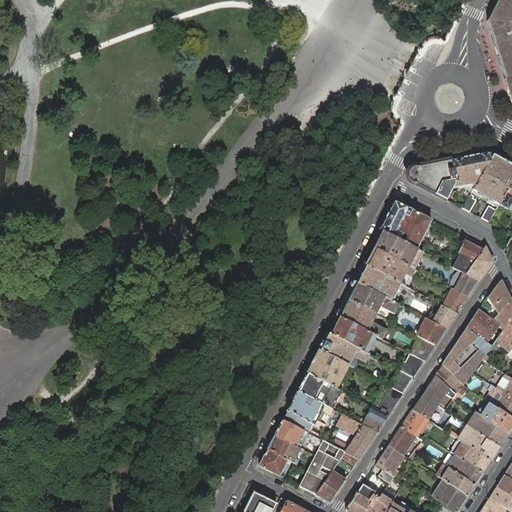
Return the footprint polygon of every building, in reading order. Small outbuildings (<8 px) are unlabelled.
[(511,0),(497,0),(487,21),(511,23),(511,0)] [(406,3),(400,12),(412,20),(417,11),(406,3)] [(511,23),(487,21),(504,78),(511,75),(511,23)] [(364,104),(362,108),(370,113),(373,108),(364,104)] [(488,153),(451,160),(455,180),(454,184),(454,185),(452,189),(453,188),(465,186),(470,185),(472,186),(474,187),(493,156),(488,153)] [(511,182),(511,166),(493,156),(474,187),(473,189),(477,192),(481,194),(491,200),(495,202),(499,205),(506,193),(511,182)] [(455,180),(451,160),(411,168),(411,170),(409,172),(408,174),(408,178),(409,180),(409,182),(446,200),(452,189),(454,185),(454,184),(455,180)] [(511,182),(506,193),(499,205),(503,207),(507,209),(509,207),(511,208),(511,182)] [(470,194),(472,192),(469,190),(463,200),(466,201),(470,194)] [(466,201),(462,209),(469,212),(476,201),(473,198),(474,196),(470,194),(466,201)] [(416,249),(431,221),(395,202),(394,202),(379,230),(382,232),(416,249)] [(489,222),(496,210),(488,206),(481,218),(489,222)] [(422,252),(417,250),(416,249),(382,232),(379,230),(377,236),(371,248),(373,249),(408,267),(414,270),(415,267),(416,265),(417,264),(419,259),(420,258),(421,255),(422,252)] [(459,255),(452,268),(462,273),(465,275),(474,262),(483,250),(485,248),(467,239),(465,242),(459,255)] [(414,270),(408,267),(373,249),(371,248),(362,265),(365,266),(400,284),(405,274),(410,276),(414,270)] [(492,263),(485,248),(483,250),(474,262),(465,275),(478,281),(492,263)] [(359,270),(353,282),(356,283),(357,284),(385,298),(391,301),(396,303),(398,300),(393,298),(400,284),(365,266),(362,271),(359,270)] [(465,275),(462,273),(454,290),(467,297),(478,281),(465,275)] [(498,315),(497,317),(492,321),(504,329),(511,318),(511,303),(508,296),(501,281),(500,281),(487,298),(498,315)] [(350,287),(344,299),(348,301),(376,315),(380,317),(381,315),(384,310),(394,315),(395,313),(399,305),(396,303),(391,301),(385,298),(357,284),(356,283),(353,282),(350,287)] [(456,313),(467,297),(454,290),(452,289),(443,306),(456,313)] [(338,311),(336,316),(338,317),(339,318),(342,319),(343,320),(366,332),(371,334),(375,336),(382,340),(385,332),(386,330),(376,325),(379,320),(380,317),(376,315),(348,301),(344,299),(338,311)] [(492,310),(483,304),(479,311),(487,317),(492,310)] [(432,322),(446,329),(456,313),(443,306),(441,306),(432,322)] [(487,317),(479,311),(467,329),(478,337),(491,347),(495,342),(497,339),(504,329),(492,321),(487,317)] [(332,323),(327,333),(330,335),(333,336),(334,337),(344,342),(362,351),(366,354),(371,344),(375,336),(371,334),(366,332),(343,320),(342,319),(339,318),(338,317),(336,316),(332,323)] [(511,343),(511,318),(504,329),(497,339),(495,342),(507,351),(508,348),(511,343)] [(417,336),(419,337),(435,346),(446,329),(432,322),(426,319),(417,336)] [(452,351),(442,365),(447,369),(462,386),(472,373),(474,370),(480,362),(482,360),(491,347),(478,337),(467,329),(457,344),(465,351),(459,357),(452,351)] [(327,333),(318,351),(335,359),(347,365),(353,368),(354,365),(357,359),(365,363),(369,355),(366,354),(362,351),(344,342),(334,337),(333,336),(330,335),(327,333)] [(410,354),(424,361),(435,346),(419,337),(410,354)] [(457,344),(452,351),(459,357),(465,351),(457,344)] [(318,351),(306,374),(331,386),(335,389),(347,365),(335,359),(318,351)] [(399,370),(413,378),(424,361),(410,354),(408,357),(405,362),(404,361),(399,370)] [(480,362),(474,370),(479,373),(484,366),(480,362)] [(450,389),(456,395),(457,393),(462,386),(447,369),(442,365),(435,376),(449,390),(450,389)] [(389,387),(403,394),(413,378),(399,370),(398,370),(389,387)] [(306,374),(297,392),(321,404),(322,404),(324,406),(332,410),(335,404),(339,406),(342,399),(338,397),(341,392),(335,389),(331,386),(306,374)] [(435,376),(428,387),(422,396),(436,406),(442,398),(449,390),(435,376)] [(511,379),(508,377),(506,380),(509,382),(504,390),(497,386),(496,388),(511,398),(511,379)] [(478,378),(468,383),(471,389),(481,384),(478,378)] [(509,382),(506,380),(503,378),(497,386),(504,390),(509,382)] [(511,398),(496,388),(491,385),(488,390),(496,395),(490,404),(498,409),(511,418),(511,398)] [(376,410),(388,416),(403,394),(389,387),(388,386),(376,410)] [(456,395),(453,398),(458,401),(462,396),(466,388),(462,386),(457,393),(456,395)] [(287,411),(282,421),(308,433),(317,438),(319,434),(311,431),(314,425),(316,422),(324,406),(322,404),(321,404),(297,392),(287,411)] [(436,406),(422,396),(412,410),(434,424),(436,421),(430,418),(437,406),(436,406)] [(490,404),(485,400),(482,406),(488,410),(483,418),(490,422),(508,434),(511,426),(511,418),(498,409),(490,404)] [(482,406),(476,413),(483,418),(488,410),(482,406)] [(376,410),(372,408),(363,426),(376,433),(388,416),(376,410)] [(434,424),(412,410),(401,427),(416,437),(419,433),(422,434),(426,428),(424,426),(426,423),(432,427),(434,424)] [(476,413),(475,413),(467,426),(499,447),(508,434),(490,422),(483,418),(476,413)] [(349,446),(344,453),(359,460),(376,433),(363,426),(363,425),(341,414),(336,425),(356,435),(349,446)] [(282,421),(274,436),(300,449),(301,450),(306,441),(319,448),(322,441),(317,438),(308,433),(282,421)] [(499,447),(467,426),(458,440),(463,443),(490,461),(499,447)] [(401,427),(388,446),(403,456),(416,437),(401,427)] [(274,436),(267,450),(290,462),(293,464),(296,465),(298,461),(295,460),(298,453),(302,454),(303,451),(301,450),(300,449),(274,436)] [(339,450),(344,453),(349,446),(336,439),(332,446),(339,450)] [(482,473),(490,461),(463,443),(458,440),(450,452),(455,456),(482,473)] [(307,471),(299,487),(315,495),(329,475),(332,471),(341,458),(344,453),(339,450),(328,444),(326,443),(322,441),(319,448),(314,456),(307,471)] [(404,456),(403,456),(388,446),(376,465),(383,470),(394,477),(397,474),(393,471),(401,460),(402,460),(404,456)] [(420,451),(416,448),(409,458),(414,461),(420,451)] [(290,462),(267,450),(259,467),(282,478),(284,475),(289,465),(290,462)] [(359,460),(344,453),(341,458),(354,466),(359,460)] [(474,486),(482,473),(455,456),(448,468),(474,486)] [(467,496),(474,486),(448,468),(443,465),(436,476),(441,479),(444,481),(467,496)] [(409,469),(404,478),(416,484),(420,475),(409,469)] [(389,484),(394,477),(383,470),(378,476),(389,484)] [(329,475),(315,495),(330,503),(345,480),(342,478),(340,481),(333,476),(335,473),(332,471),(329,475)] [(511,480),(504,475),(496,487),(511,496),(511,480)] [(454,511),(457,511),(467,496),(444,481),(441,485),(435,493),(433,497),(438,501),(454,511)] [(346,511),(345,511),(367,511),(380,496),(377,495),(375,497),(372,495),(374,493),(362,485),(345,510),(346,511)] [(511,511),(511,496),(496,487),(489,498),(506,509),(511,511)] [(247,505),(243,511),(271,511),(276,504),(253,493),(249,502),(247,505)] [(386,511),(392,503),(392,502),(390,500),(388,499),(384,496),(381,494),(380,496),(367,511),(386,511)] [(281,511),(287,502),(281,498),(275,511),(277,511),(281,511)] [(504,511),(506,509),(489,498),(480,511),(504,511)] [(287,502),(281,511),(302,511),(304,510),(287,502)] [(407,511),(408,511),(411,508),(401,502),(398,507),(392,503),(386,511),(407,511)]
